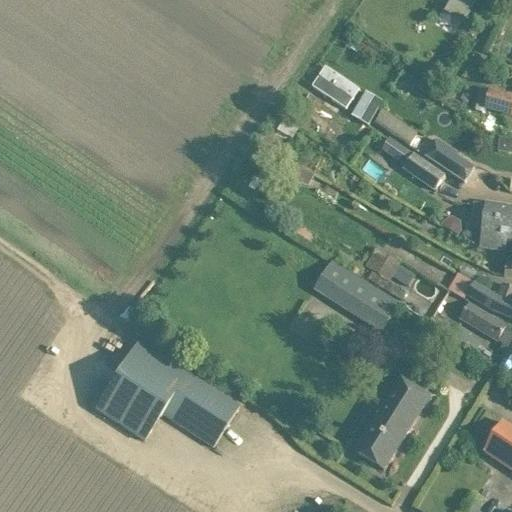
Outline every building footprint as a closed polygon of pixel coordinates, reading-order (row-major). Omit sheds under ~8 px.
[(447,0),(442,10),(463,22),(474,0),(447,0)] [(362,91),(322,65),(307,88),(347,115),(362,91)] [(358,106),(375,116),(390,91),(373,81),(358,106)] [(511,117),(511,96),(490,90),(485,110),(511,117)] [(419,150),(427,139),(384,110),(377,122),(419,150)] [(282,120),(277,130),(292,138),(297,128),(282,120)] [(499,137),(497,151),(510,154),(511,139),(499,137)] [(382,151),(406,167),(404,170),(436,192),(446,178),(414,156),(390,139),(382,151)] [(436,141),(425,158),(465,184),(475,169),(457,157),(458,156),(436,141)] [(255,148),(247,163),(271,177),(280,162),(255,148)] [(287,160),(280,172),(292,179),(299,166),(287,160)] [(511,240),(511,208),(486,205),(475,204),(473,219),(484,221),(481,237),(480,249),(505,253),(507,240),(511,240)] [(302,227),(297,233),(312,242),(316,236),(302,227)] [(401,265),(390,258),(377,250),(365,269),(372,273),(367,279),(403,302),(407,294),(389,283),(401,265)] [(333,261),(314,291),(382,335),(402,306),(333,261)] [(511,303),(501,299),(497,297),(475,284),(467,298),(493,313),(511,320),(511,303)] [(511,291),(505,289),(501,299),(511,303),(511,291)] [(511,330),(470,304),(460,320),(498,343),(498,342),(504,346),(501,350),(506,353),(503,358),(505,359),(511,363),(511,330)] [(469,336),(463,345),(475,353),(481,344),(469,336)] [(94,409),(127,431),(144,442),(162,415),(212,448),(239,408),(188,375),(138,342),(94,409)] [(511,363),(505,359),(499,369),(511,377),(511,375),(511,363)] [(384,472),(413,426),(419,417),(431,397),(402,379),(389,398),(383,407),(354,453),(384,472)] [(511,427),(504,423),(485,455),(511,472),(511,427)]
